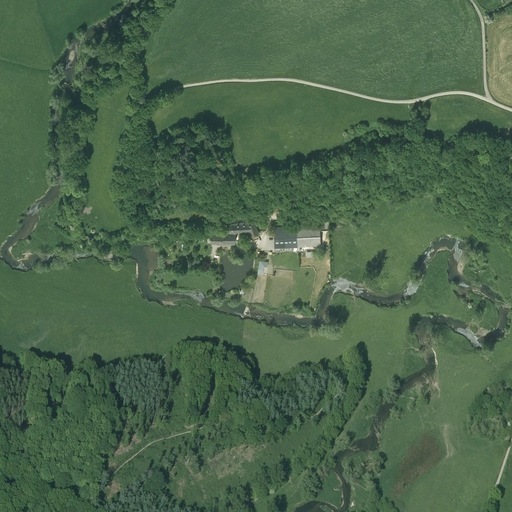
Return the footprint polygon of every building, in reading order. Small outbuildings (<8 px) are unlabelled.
[(236,227),(236,231),(248,230),(250,235),(258,232),(253,220),(253,221),(252,217),(245,220),(232,222),(233,227),(236,227)] [(232,222),(226,222),(227,232),(223,232),(222,242),(234,242),(235,232),(236,231),(236,227),(233,227),(232,222)] [(320,245),(319,225),(296,226),(297,246),(320,245)] [(297,246),(296,226),(273,227),(274,247),(297,246)] [(223,232),(209,231),(209,232),(203,232),(203,235),(209,235),(209,241),(222,242),(223,232)] [(268,265),(268,260),(260,259),(258,272),(263,273),(264,265),(268,265)]
